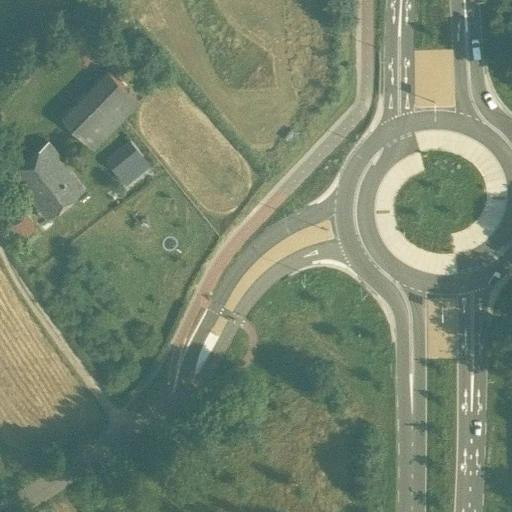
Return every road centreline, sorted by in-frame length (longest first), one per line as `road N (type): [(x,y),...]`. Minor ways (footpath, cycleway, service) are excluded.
road 1 (unclassified): [(201,353),(154,414),(6,511)]
road 2 (track): [(129,429),(13,274),(0,231)]
road 3 (unclassified): [(344,201),(252,253),(213,307),(200,333),(201,353)]
road 4 (unclassified): [(201,353),(223,340),(250,292),(286,260),(355,248)]
road 5 (primary): [(355,248),(397,305),(402,373),(410,384)]
road 6 (primary): [(511,135),(477,91),(470,0)]
road 7 (primary): [(406,122),(367,189),(363,211),(376,248)]
road 8 (primary): [(395,0),(390,127)]
road 9 (primary): [(467,511),(470,384)]
road 10 (primary): [(410,384),(410,511)]
road 11 (primary): [(466,124),(456,0)]
road 12 (primary): [(403,0),(406,122)]
